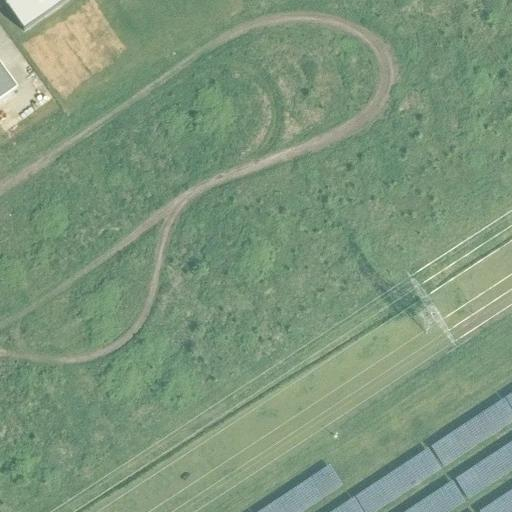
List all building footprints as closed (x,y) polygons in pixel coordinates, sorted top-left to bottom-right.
[(71,0),(0,0),(24,34),(71,0)] [(0,102),(17,90),(0,66),(0,102)] [(328,468),(285,491),(290,500),(296,497),(302,509),(339,489),(328,468)] [(494,485),(488,471),(479,475),(477,468),(453,478),(462,498),(494,485)] [(410,511),(446,511),(461,503),(448,484),(409,510),(410,511)] [(511,511),(511,501),(507,493),(478,511),(511,511)]
